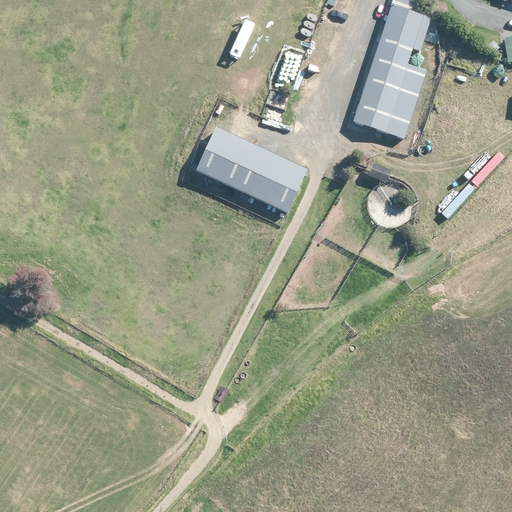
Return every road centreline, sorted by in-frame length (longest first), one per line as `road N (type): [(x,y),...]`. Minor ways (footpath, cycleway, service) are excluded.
road 1 (track): [(0,295),(207,413),(328,135),(365,0)]
road 2 (track): [(207,413),(219,431),(216,449),(160,511)]
